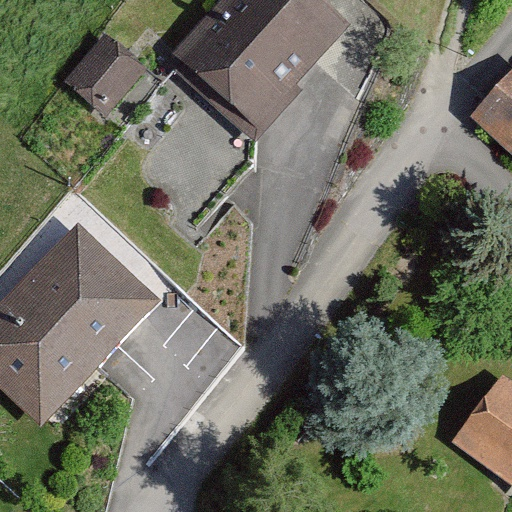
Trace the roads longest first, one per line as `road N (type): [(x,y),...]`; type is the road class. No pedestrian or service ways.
road 1 (residential): [(143,511),(437,127)]
road 2 (track): [(437,127),(458,0)]
